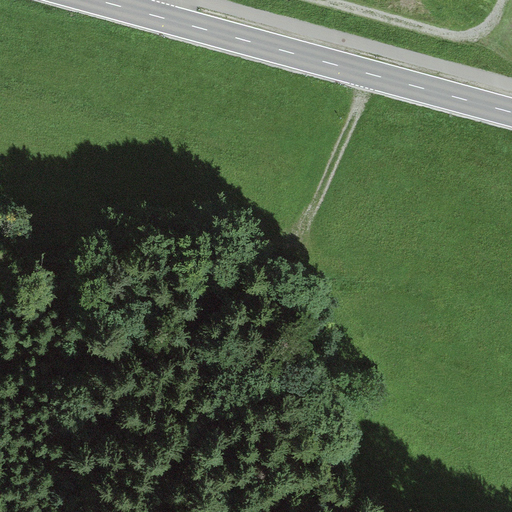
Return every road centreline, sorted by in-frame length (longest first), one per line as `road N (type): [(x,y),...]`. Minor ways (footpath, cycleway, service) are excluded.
road 1 (secondary): [(511,116),(86,0)]
road 2 (track): [(372,78),(294,236),(260,283),(185,348)]
